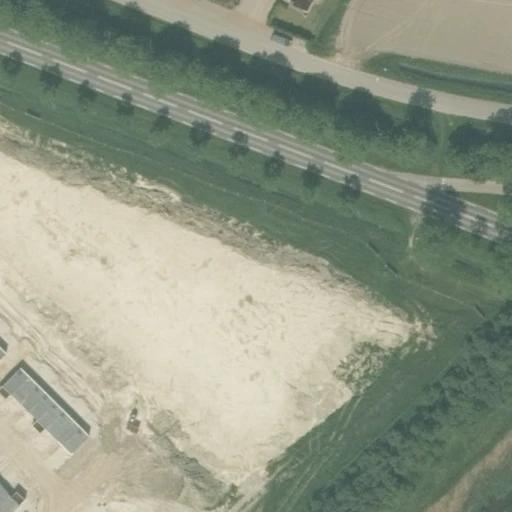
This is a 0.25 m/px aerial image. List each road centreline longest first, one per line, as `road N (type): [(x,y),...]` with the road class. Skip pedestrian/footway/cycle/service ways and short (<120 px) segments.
road 1 (primary): [(511,236),(0,38)]
road 2 (unclassified): [(511,113),(348,77),(144,0)]
road 3 (track): [(421,203),(409,251),(415,269),(511,308)]
